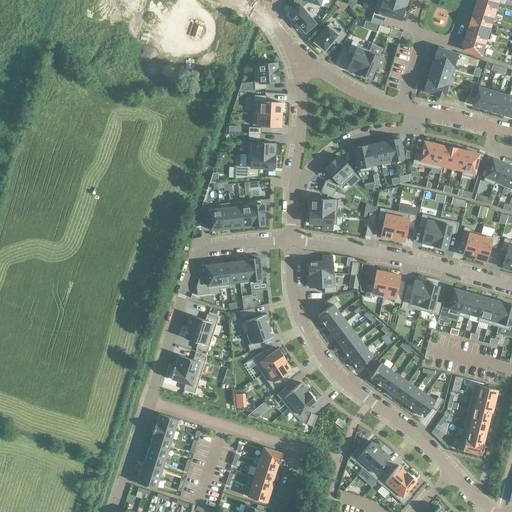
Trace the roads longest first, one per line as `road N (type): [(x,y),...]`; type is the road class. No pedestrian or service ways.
road 1 (residential): [(450,474),(411,432),(333,374),(305,328),(292,284),(291,239)]
road 2 (residential): [(291,239),(193,257),(149,404)]
road 3 (residential): [(511,286),(291,239)]
road 4 (residential): [(280,511),(300,449),(149,404)]
road 5 (residential): [(293,183),(350,140),(411,129),(426,113)]
road 6 (residential): [(293,183),(301,106),(295,53)]
